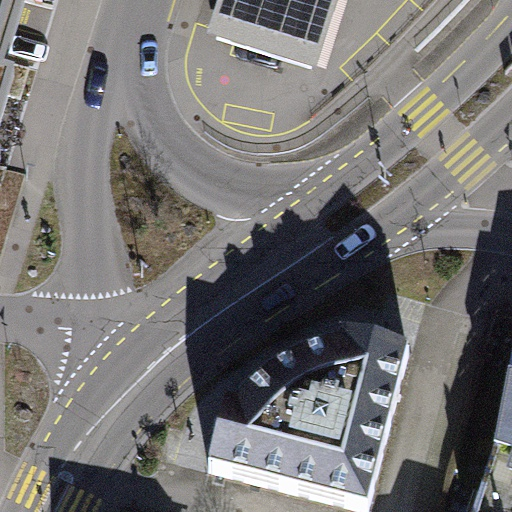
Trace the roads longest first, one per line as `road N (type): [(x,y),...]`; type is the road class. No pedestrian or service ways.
road 1 (residential): [(133,49),(88,149),(102,336)]
road 2 (residential): [(336,193),(259,197),(229,191),(188,165),(148,116),(133,49)]
road 3 (tertiary): [(511,29),(336,193)]
road 4 (tertiary): [(380,227),(511,115)]
road 5 (tertiary): [(143,375),(77,459),(51,511)]
road 6 (tertiary): [(259,278),(143,375)]
road 7 (tertiary): [(259,278),(346,249),(380,227)]
road 8 (residential): [(380,227),(511,236)]
